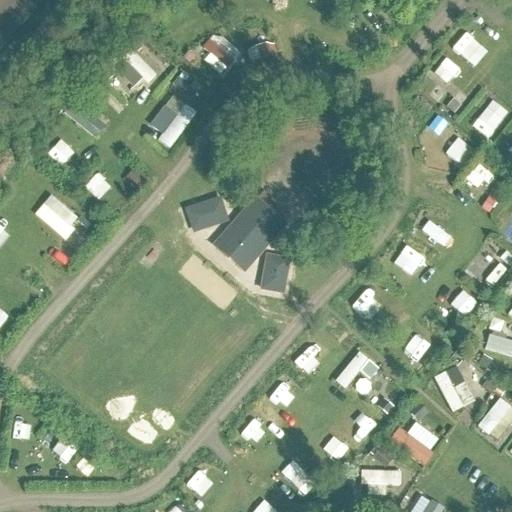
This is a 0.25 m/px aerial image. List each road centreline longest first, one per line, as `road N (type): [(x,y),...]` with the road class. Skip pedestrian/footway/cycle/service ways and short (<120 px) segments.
road 1 (track): [(389,81),(407,169),(396,207),(144,490),(0,505)]
road 2 (track): [(458,0),(389,81),(266,76),(231,98),(4,361),(0,389)]
